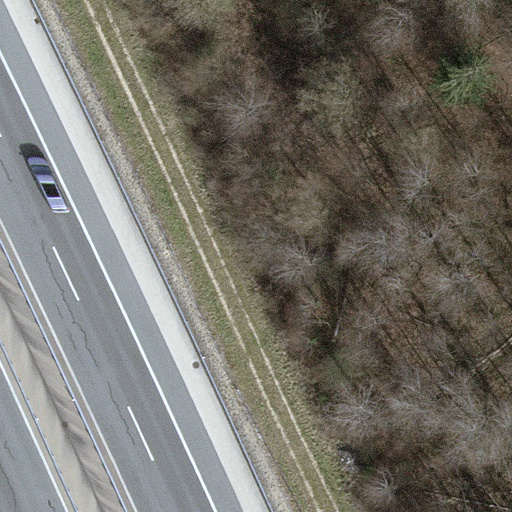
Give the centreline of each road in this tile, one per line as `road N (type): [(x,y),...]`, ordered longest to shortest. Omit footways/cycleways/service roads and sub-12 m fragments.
road 1 (track): [(82,0),(326,511)]
road 2 (motorway): [(171,511),(0,137)]
